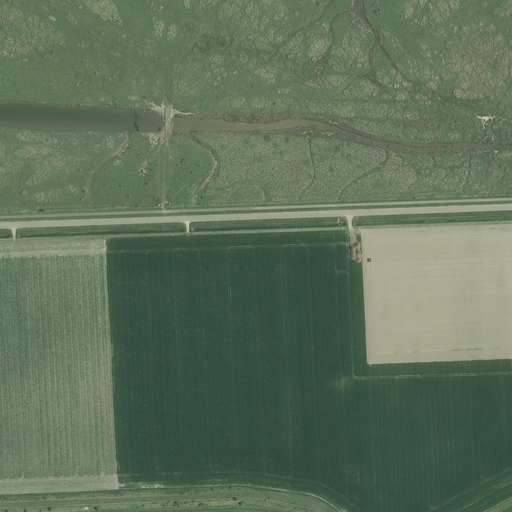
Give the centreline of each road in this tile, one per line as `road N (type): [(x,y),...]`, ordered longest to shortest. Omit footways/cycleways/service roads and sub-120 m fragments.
road 1 (tertiary): [(0,224),(511,206)]
road 2 (track): [(0,502),(239,492),(310,501),(329,511)]
